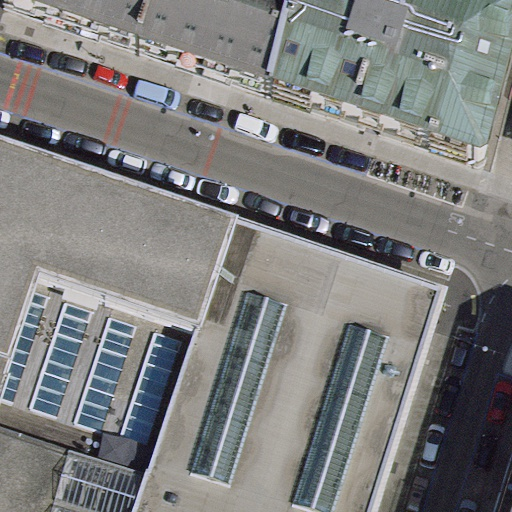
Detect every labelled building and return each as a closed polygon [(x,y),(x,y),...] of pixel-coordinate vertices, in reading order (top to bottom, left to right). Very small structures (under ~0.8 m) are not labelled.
[(10,0),(7,10),(141,56),(157,0),(10,0)] [(298,0),(157,0),(141,56),(272,101),(298,0)] [(298,0),(272,101),(478,169),(488,165),(511,67),(511,13),(474,0),(298,0)] [(511,0),(474,0),(511,13),(511,0)] [(233,234),(0,157),(0,441),(72,466),(149,491),(233,234)] [(376,511),(442,304),(233,234),(149,491),(140,511),(376,511)] [(0,511),(57,511),(72,466),(0,441),(0,511)] [(140,511),(149,491),(72,466),(57,511),(140,511)] [(511,511),(511,482),(502,511),(511,511)]
